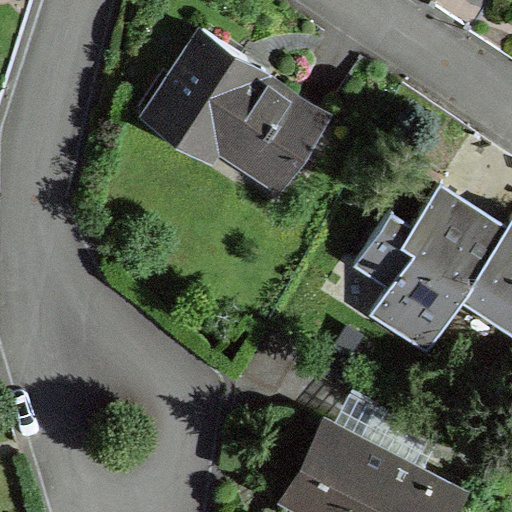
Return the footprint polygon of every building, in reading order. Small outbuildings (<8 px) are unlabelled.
[(252,53),(204,21),(147,106),(211,149),(219,136),(280,177),(326,107),(265,66),(267,63),(252,53)] [(430,337),(467,279),(473,270),(511,295),(511,208),(504,221),(484,208),(440,179),(444,173),(442,172),(414,213),(395,201),(398,195),(396,193),(359,249),(362,251),(364,248),(394,268),(374,298),(377,300),(378,298),(430,332),(427,335),(430,337)] [(511,295),(473,270),(467,279),(511,308),(511,295)] [(351,387),(334,420),(414,461),(431,429),(351,387)] [(286,491),(327,511),(375,511),(377,510),(381,511),(434,511),(451,481),(414,461),(334,420),(326,415),(307,452),(286,491)]
